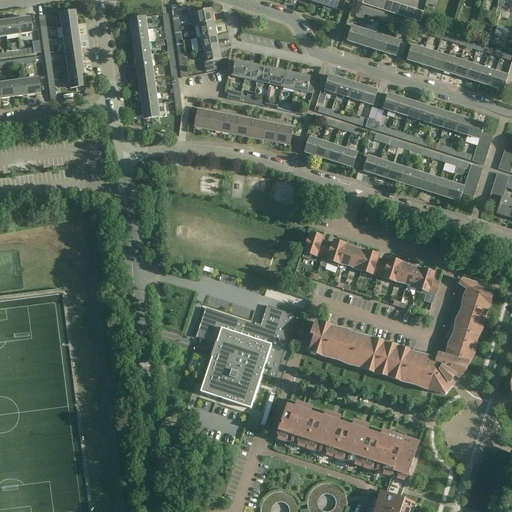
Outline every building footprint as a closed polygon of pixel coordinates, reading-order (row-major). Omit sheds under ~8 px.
[(346,0),(326,0),(325,7),(337,11),(339,6),(344,8),(346,0)] [(383,0),(376,0),(374,8),(380,10),(383,0)] [(384,0),(383,0),(380,10),(386,12),(389,1),(384,0)] [(507,13),(511,0),(505,0),(502,10),(502,11),(507,13)] [(389,1),(386,12),(392,14),(395,3),(389,1)] [(401,5),(395,3),(392,14),(397,16),(401,5)] [(397,16),(403,17),(406,7),(401,5),(397,16)] [(359,8),(357,13),(364,15),(365,15),(369,17),(371,11),(359,7),(359,8)] [(406,7),(403,17),(409,19),(412,9),(406,7)] [(199,26),(214,23),(211,8),(191,13),(194,27),(199,26)] [(412,9),(409,19),(415,21),(418,11),(412,9)] [(371,11),(369,17),(380,20),(382,14),(371,11)] [(418,11),(415,21),(420,23),(424,12),(418,11)] [(61,26),(76,24),(75,13),(60,15),(61,26)] [(382,14),(380,20),(393,24),(394,18),(382,14)] [(40,29),(46,28),(45,16),(38,17),(40,29)] [(175,31),(181,30),(179,17),(173,18),(175,31)] [(394,18),(393,24),(405,28),(407,22),(394,18)] [(19,36),(31,34),(29,19),(17,21),(19,36)] [(132,32),(147,30),(146,19),(131,21),(132,32)] [(17,21),(4,23),(6,38),(19,36),(17,21)] [(214,23),(199,26),(202,38),(217,35),(214,23)] [(78,37),(76,24),(61,26),(63,39),(78,37)] [(429,36),(431,30),(419,26),(417,32),(429,36)] [(495,37),(507,41),(510,30),(498,26),(495,37)] [(352,29),(348,42),(360,45),(364,33),(365,31),(353,27),(352,29)] [(46,28),(40,29),(42,42),(48,41),(46,28)] [(147,30),(132,32),(134,45),(149,43),(147,30)] [(443,34),(431,30),(429,36),(441,40),(443,34)] [(364,33),(360,45),(371,49),(375,37),(376,35),(365,31),(364,33)] [(455,38),(443,34),(441,40),(453,44),(455,38)] [(217,35),(202,38),(204,50),(219,47),(217,35)] [(375,37),(371,49),(384,53),(387,41),(388,38),(376,35),(375,37)] [(80,49),(78,37),(63,39),(65,52),(80,49)] [(387,41),(384,53),(396,57),(400,45),(400,42),(395,40),(388,38),(387,41)] [(455,38),(453,44),(465,48),(466,42),(455,38)] [(50,54),(48,41),(42,42),(44,55),(50,54)] [(466,42),(465,48),(477,51),(479,46),(466,42)] [(151,55),(149,43),(134,45),(136,57),(151,55)] [(33,48),(21,50),(22,56),(40,53),(39,47),(33,48)] [(219,47),(204,50),(207,64),(215,62),(222,61),(219,47)] [(408,61),(420,65),(425,51),(425,49),(420,47),(420,49),(413,47),(408,61)] [(81,62),(80,49),(65,52),(67,64),(81,62)] [(502,53),(490,50),(488,55),(500,59),(502,53)] [(437,54),(425,51),(420,65),(432,69),(437,54)] [(511,56),(502,53),(500,59),(511,62),(511,56)] [(52,66),(50,54),(44,55),(45,67),(52,66)] [(448,58),(437,54),(432,69),(444,73),(448,58)] [(151,55),(136,57),(137,69),(153,67),(151,55)] [(40,57),(22,60),(23,66),(41,63),(40,57)] [(455,76),(460,62),(448,58),(444,73),(455,76)] [(23,66),(22,60),(10,61),(10,68),(23,66)] [(83,74),(81,62),(67,64),(68,76),(83,74)] [(215,62),(207,64),(205,64),(206,73),(217,71),(215,62)] [(245,80),(249,65),(236,62),(233,77),(245,80)] [(472,66),(460,62),(455,76),(468,80),(472,66)] [(249,65),(245,80),(245,83),(250,84),(250,81),(258,83),(261,68),(249,65)] [(156,66),(153,67),(137,69),(139,82),(154,79),(154,78),(158,78),(156,66)] [(186,66),(180,67),(180,68),(182,79),(185,79),(188,78),(186,68),(186,66)] [(468,80),(479,84),(484,69),(472,66),(468,80)] [(273,70),(261,68),(258,83),(270,85),(273,70)] [(496,73),(484,69),(479,84),(491,88),(496,73)] [(286,73),(273,70),(270,85),(282,88),(286,73)] [(298,76),(286,73),(282,88),(295,91),(298,76)] [(491,88),(503,91),(505,86),(506,84),(507,80),(508,77),(496,73),(491,88)] [(83,74),(68,76),(70,90),(85,88),(83,74)] [(311,78),(298,76),(295,91),(307,93),(311,78)] [(338,95),(342,81),(330,77),(325,91),(338,95)] [(55,91),(53,78),(47,79),(49,93),(55,92),(55,91)] [(156,92),(154,79),(139,82),(141,94),(156,92)] [(25,82),(27,97),(39,95),(37,80),(25,82)] [(354,84),(342,81),(338,95),(349,99),(354,84)] [(25,82),(13,83),(14,98),(27,97),(25,82)] [(14,98),(13,83),(0,85),(2,100),(14,98)] [(354,84),(349,99),(361,102),(366,88),(354,84)] [(378,92),(366,88),(361,102),(373,106),(378,92)] [(240,103),(242,97),(242,96),(242,94),(229,91),(227,100),(240,103)] [(156,92),(141,94),(143,106),(158,104),(156,92)] [(397,114),(401,99),(388,95),(383,112),(388,113),(388,111),(397,114)] [(254,99),(242,97),(240,103),(253,105),(254,99)] [(266,102),(254,99),(253,105),(265,108),(266,102)] [(413,103),(401,99),(397,114),(408,117),(413,103)] [(279,105),(278,111),(290,113),(291,108),(292,102),(284,100),(282,105),(279,105)] [(175,103),(176,112),(177,116),(183,115),(183,114),(181,101),(175,102),(175,103)] [(279,105),(266,102),(265,108),(278,111),(279,105)] [(425,107),(413,103),(408,117),(420,121),(425,107)] [(158,104),(143,106),(144,120),(160,118),(158,104)] [(331,117),(332,111),(320,107),(318,113),(331,117)] [(437,111),(425,107),(420,121),(432,125),(437,111)] [(291,108),(290,113),(305,117),(307,112),(307,111),(291,108)] [(209,131),(212,113),(198,111),(195,128),(209,131)] [(344,115),(332,111),(331,117),(342,121),(344,115)] [(449,114),(437,111),(432,125),(444,129),(449,114)] [(212,113),(209,131),(222,133),(225,116),(212,113)] [(460,118),(449,114),(444,129),(456,132),(460,118)] [(344,115),(342,121),(354,124),(356,119),(344,115)] [(225,116),(222,133),(236,136),(239,118),(225,116)] [(327,126),(329,120),(317,116),(315,122),(327,126)] [(360,120),(356,119),(354,124),(366,128),(369,119),(361,116),(360,117),(360,120)] [(252,121),(239,118),(236,136),(249,138),(252,121)] [(472,122),(460,118),(456,132),(467,136),(472,122)] [(369,119),(366,128),(378,132),(380,126),(381,123),(369,119)] [(329,120),(327,126),(331,127),(330,129),(333,130),(333,128),(340,130),(342,124),(329,120)] [(252,121),(249,138),(263,141),(266,124),(252,121)] [(484,125),(472,122),(467,136),(479,140),(484,125)] [(280,126),(266,124),(263,141),(276,144),(280,126)] [(353,128),(342,124),(340,130),(351,134),(353,128)] [(280,126),(276,144),(290,146),(293,129),(280,126)] [(380,126),(378,132),(390,136),(391,130),(380,126)] [(353,128),(351,134),(363,138),(365,132),(353,128)] [(391,130),(390,136),(401,139),(403,134),(391,130)] [(492,137),(481,133),(480,139),(491,143),(492,137)] [(415,138),(403,134),(401,139),(413,143),(415,138)] [(388,139),(376,135),(374,141),(386,145),(388,139)] [(427,141),(415,138),(413,143),(425,147),(427,141)] [(317,157),(322,143),(310,139),(305,153),(317,157)] [(398,148),(399,149),(401,143),(388,139),(386,145),(398,148)] [(480,139),(478,145),(489,148),(491,143),(480,139)] [(439,145),(427,141),(425,147),(437,151),(439,145)] [(322,143),(317,157),(330,161),(334,147),(322,143)] [(412,146),(401,143),(399,149),(404,150),(410,152),(412,146)] [(439,145),(437,151),(449,154),(451,149),(439,145)] [(478,145),(476,151),(487,154),(489,148),(478,145)] [(410,152),(421,156),(423,150),(412,146),(410,152)] [(334,147),(330,161),(341,165),(346,151),(334,147)] [(451,149),(449,154),(461,158),(462,153),(451,149)] [(436,154),(423,150),(421,156),(434,160),(436,154)] [(358,154),(346,151),(341,165),(353,169),(358,154)] [(487,154),(476,151),(474,156),(485,160),(487,154)] [(474,156),(462,153),(461,158),(472,162),(474,156)] [(511,155),(504,153),(502,159),(511,162),(511,155)] [(436,154),(434,160),(446,164),(448,158),(436,154)] [(485,160),(474,156),(472,162),(483,165),(485,160)] [(364,172),(376,175),(381,161),(369,157),(364,172)] [(448,158),(446,164),(457,167),(459,162),(448,158)] [(511,162),(502,159),(501,165),(511,168),(511,162)] [(389,179),(393,165),(388,163),(381,161),(376,175),(389,179)] [(469,171),(471,166),(459,162),(457,167),(465,170),(469,171)] [(393,165),(389,179),(400,183),(405,169),(393,165)] [(511,169),(511,168),(501,165),(499,171),(511,174),(511,169)] [(483,169),(471,166),(469,171),(481,175),(483,169)] [(416,172),(405,169),(400,183),(411,186),(416,172)] [(445,170),(443,178),(454,182),(457,175),(445,170)] [(468,177),(479,181),(481,175),(469,171),(468,177)] [(416,172),(411,186),(424,191),(429,176),(416,172)] [(509,178),(498,174),(496,180),(507,184),(509,178)] [(429,176),(424,191),(436,194),(441,180),(429,176)] [(479,181),(468,177),(466,183),(477,187),(479,181)] [(452,184),(441,180),(436,194),(447,198),(452,184)] [(506,190),(507,184),(496,180),(494,186),(506,190)] [(464,188),(464,189),(475,192),(477,187),(466,183),(464,188)] [(463,191),(464,189),(464,188),(452,184),(447,198),(459,202),(462,194),(463,191)] [(506,190),(494,186),(492,192),(504,195),(506,190)] [(475,192),(464,189),(463,191),(462,194),(473,198),(475,192)] [(504,195),(492,192),(490,197),(502,201),(503,198),(504,195)] [(502,201),(490,197),(489,203),(500,207),(502,201)] [(500,207),(498,215),(510,219),(511,211),(511,200),(503,198),(502,201),(500,207)] [(311,235),(303,258),(316,262),(317,257),(323,259),(327,248),(326,248),(321,246),(323,240),(311,235),(312,235),(311,235)] [(323,259),(321,266),(326,268),(327,265),(338,269),(340,265),(346,246),(345,246),(335,244),(335,243),(334,243),(332,250),(327,248),(323,259)] [(346,246),(340,265),(340,266),(340,265),(343,266),(346,267),(347,267),(350,268),(351,268),(356,250),(352,249),(352,248),(351,249),(349,248),(349,247),(346,246)] [(356,250),(351,268),(355,270),(358,271),(361,272),(367,253),(364,252),(361,252),(361,251),(361,252),(357,251),(357,250),(356,250)] [(367,253),(361,272),(362,273),(362,272),(365,273),(368,274),(373,275),(372,275),(373,275),(379,277),(382,266),(382,265),(382,266),(377,264),(379,257),(378,257),(378,258),(368,253),(367,253)] [(382,266),(379,277),(385,279),(389,281),(390,281),(392,282),(393,282),(395,283),(396,283),(402,264),(401,264),(390,261),(388,268),(383,266),(382,266)] [(402,264),(396,283),(399,284),(402,285),(403,285),(406,286),(407,286),(413,268),(412,268),(408,267),(408,266),(405,265),(402,264)] [(413,268),(407,286),(411,287),(411,288),(414,289),(417,290),(424,271),(423,271),(421,270),(420,270),(418,270),(418,269),(417,269),(417,270),(413,269),(413,268)] [(418,290),(417,292),(427,296),(427,298),(433,300),(432,304),(434,300),(437,289),(439,284),(438,283),(438,284),(433,282),(435,275),(434,275),(424,271),(417,290),(418,290)] [(316,323),(308,349),(312,350),(310,353),(311,353),(312,354),(314,354),(314,355),(317,356),(318,356),(324,358),(324,359),(330,360),(331,360),(331,361),(332,361),(332,360),(334,361),(335,361),(337,362),(338,362),(340,363),(341,363),(343,364),(344,364),(344,365),(344,364),(350,367),(351,367),(361,369),(361,370),(361,369),(363,370),(364,371),(364,370),(367,371),(367,372),(367,371),(369,372),(369,373),(370,373),(370,372),(370,373),(371,373),(376,375),(377,376),(377,375),(383,377),(384,377),(387,378),(389,378),(389,379),(391,379),(395,381),(396,381),(397,381),(402,384),(403,384),(409,385),(409,386),(410,385),(410,386),(411,386),(413,386),(416,387),(417,387),(419,388),(420,388),(422,389),(423,389),(423,390),(429,392),(430,392),(435,393),(435,394),(437,394),(438,394),(440,395),(442,395),(444,396),(446,396),(448,394),(449,392),(450,392),(449,392),(451,390),(451,391),(451,390),(452,389),(452,388),(453,387),(460,379),(461,378),(461,379),(461,378),(462,377),(463,377),(462,376),(466,372),(466,373),(466,372),(467,371),(467,370),(468,370),(467,370),(469,366),(470,361),(471,361),(471,360),(470,360),(470,358),(471,354),(472,354),(472,353),(473,349),(475,347),(475,346),(476,344),(476,342),(477,342),(477,341),(477,339),(478,339),(477,339),(478,337),(478,334),(479,330),(480,329),(479,329),(481,325),(482,323),(483,323),(483,322),(483,320),(484,320),(483,320),(484,318),(484,317),(485,315),(486,313),(486,312),(485,310),(487,306),(487,305),(488,301),(490,299),(490,298),(491,296),(492,294),(492,293),(478,288),(477,285),(463,281),(460,286),(462,287),(461,290),(461,291),(459,293),(462,296),(462,297),(462,298),(461,300),(461,301),(459,306),(458,308),(457,310),(458,310),(457,312),(456,312),(456,314),(453,321),(453,320),(453,321),(450,328),(449,331),(448,332),(449,332),(446,339),(446,338),(445,340),(446,340),(447,341),(447,342),(447,343),(446,345),(446,346),(444,352),(444,353),(442,353),(441,353),(441,354),(441,356),(440,356),(440,357),(439,361),(438,363),(433,362),(431,363),(429,362),(430,360),(429,359),(429,361),(427,360),(425,360),(426,358),(425,358),(425,359),(423,359),(422,358),(422,357),(421,357),(420,359),(418,359),(418,357),(412,355),(413,354),(412,354),(412,355),(406,353),(405,355),(403,354),(404,351),(403,351),(402,352),(401,352),(401,351),(401,352),(399,351),(400,350),(399,350),(399,351),(397,350),(395,350),(396,349),(395,348),(394,351),(392,350),(391,349),(386,347),(386,346),(386,345),(385,347),(380,345),(379,346),(377,345),(377,343),(376,342),(376,344),(374,343),(375,343),(374,343),(373,343),(373,341),(372,343),(371,342),(369,341),(369,340),(368,340),(368,343),(365,342),(365,340),(360,338),(360,337),(359,337),(359,338),(354,337),(353,338),(350,337),(351,334),(350,334),(350,335),(348,335),(347,334),(347,333),(346,333),(346,334),(345,334),(344,333),(344,334),(343,333),(343,332),(342,332),(342,333),(335,331),(335,330),(335,331),(334,330),(334,329),(333,329),(333,330),(331,330),(331,329),(325,327),(325,326),(324,326),(324,327),(322,326),(320,326),(321,325),(316,323)] [(339,290),(337,295),(343,297),(342,301),(355,305),(357,301),(348,298),(350,294),(339,290)] [(207,310),(197,338),(218,345),(202,394),(251,410),(262,375),(275,380),(296,317),(268,308),(261,328),(207,310)] [(288,408),(277,441),(287,444),(288,441),(292,442),(291,447),(292,448),(294,443),(298,444),(297,447),(316,454),(317,450),(321,452),(319,457),(321,457),(323,452),(327,454),(326,457),(344,463),(345,460),(349,461),(348,466),(350,467),(351,462),(355,463),(354,466),(373,472),(374,469),(378,470),(376,475),(378,476),(380,471),(384,472),(383,475),(392,479),(387,495),(383,494),(380,501),(374,499),(369,511),(410,511),(412,509),(409,509),(410,505),(415,506),(416,505),(401,500),(403,495),(402,495),(418,444),(411,442),(410,448),(395,443),(397,438),(383,433),(381,438),(367,433),(369,428),(355,424),(353,429),(339,424),(340,419),(326,414),(325,420),(310,415),(312,410),(298,405),(296,410),(288,408)] [(222,461),(218,473),(225,475),(228,464),(222,461)] [(317,504),(317,503),(318,502),(318,501),(318,500),(319,499),(320,498),(320,497),(321,497),(322,496),(323,495),(324,495),(325,495),(325,494),(326,494),(327,494),(328,494),(329,494),(330,495),(331,495),(332,496),(333,496),(334,497),(335,498),(335,499),(336,499),(336,500),(336,501),(346,499),(346,498),(344,494),(341,490),(337,487),(332,486),(327,485),(322,486),(317,488),(313,492),(310,496),(308,501),(308,504),(308,505),(308,506),(317,504)] [(270,511),(271,510),(272,507),(274,505),(276,503),(279,502),(281,502),(283,503),(286,504),(287,505),(289,507),(290,509),(300,507),(299,506),(298,502),(294,498),(290,495),(285,494),(280,493),(275,494),(270,496),(266,500),(263,504),(262,509),(261,511),(270,511)] [(347,503),(347,502),(337,503),(337,504),(337,505),(337,506),(336,507),(336,508),(335,509),(335,510),(334,510),(333,511),(332,511),(331,511),(322,511),(321,511),(320,510),(319,509),(319,508),(318,507),(308,508),(308,509),(308,510),(308,511),(309,511),(345,511),(347,509),(347,504),(347,503)]
